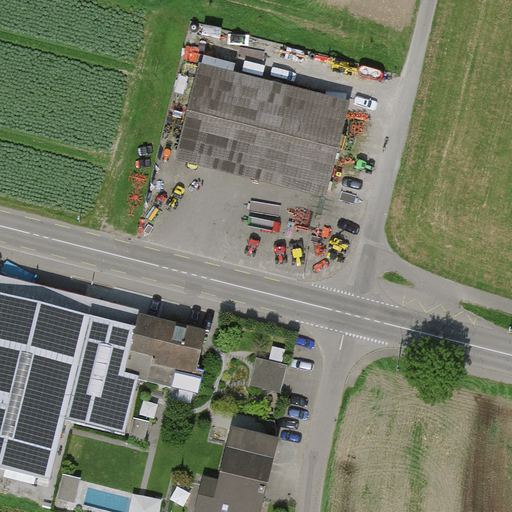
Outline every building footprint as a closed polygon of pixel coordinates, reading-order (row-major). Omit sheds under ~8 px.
[(203,75),(182,155),(326,191),(346,112),(203,75)] [(0,298),(125,330),(136,333),(139,320),(142,309),(0,273),(0,298)] [(125,330),(0,298),(0,469),(50,482),(65,421),(125,436),(140,380),(147,382),(152,361),(131,355),(136,333),(125,330)] [(136,333),(131,355),(152,361),(147,382),(172,388),(172,387),(199,394),(205,372),(197,370),(205,337),(139,320),(136,333)] [(287,367),(259,360),(252,386),(281,393),(287,367)] [(260,511),(277,442),(234,431),(221,483),(209,480),(201,511),(260,511)]
